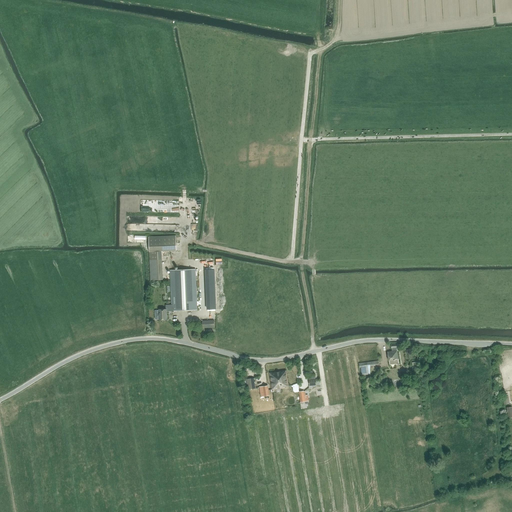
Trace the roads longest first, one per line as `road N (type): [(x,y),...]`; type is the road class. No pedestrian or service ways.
road 1 (unclassified): [(0,400),(79,354),(123,341),(178,341),(257,360),(366,340),(511,344)]
road 2 (track): [(186,343),(184,317),(203,311),(202,266),(184,262),(183,241),(300,261)]
road 3 (track): [(320,50),(300,261)]
road 4 (track): [(511,134),(310,140)]
